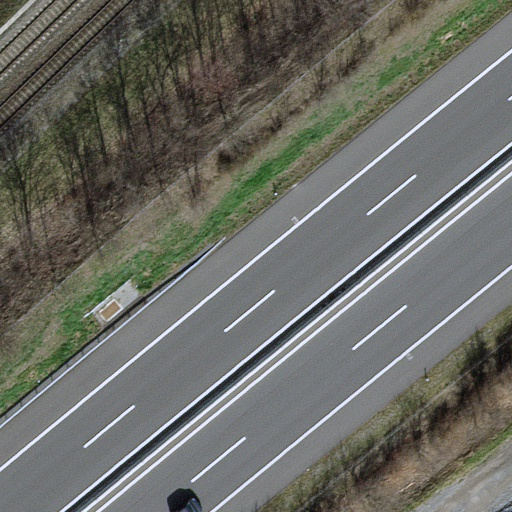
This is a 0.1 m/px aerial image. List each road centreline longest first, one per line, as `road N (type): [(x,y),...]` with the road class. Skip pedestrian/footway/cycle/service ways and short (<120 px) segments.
road 1 (motorway): [(511,95),(1,511)]
road 2 (motorway): [(157,511),(511,219)]
